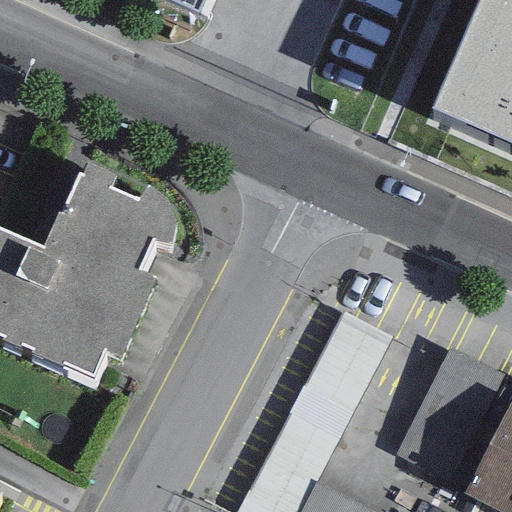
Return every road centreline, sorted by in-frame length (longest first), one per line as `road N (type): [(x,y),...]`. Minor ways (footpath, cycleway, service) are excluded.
road 1 (residential): [(308,168),(139,511)]
road 2 (residential): [(0,31),(308,168)]
road 3 (residential): [(308,168),(511,256)]
